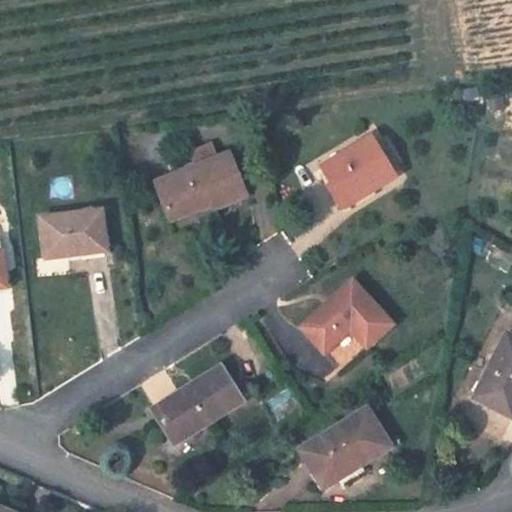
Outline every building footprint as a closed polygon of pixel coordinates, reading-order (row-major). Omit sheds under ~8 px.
[(371,138),(322,168),(333,185),(328,188),(341,210),(395,177),(371,138)] [(217,160),(198,168),(155,184),(170,220),(190,212),(189,208),(209,200),(212,208),(246,195),(230,155),(217,160)] [(41,218),(46,259),(80,254),(79,249),(106,245),(102,211),(41,218)] [(107,256),(106,245),(79,249),(80,254),(81,260),(107,256)] [(392,325),(353,281),(302,328),(341,371),(392,325)] [(511,337),(507,334),(473,398),(511,417),(511,337)] [(153,410),(174,443),(241,401),(221,368),(153,410)] [(389,447),(367,409),(300,450),(320,483),(355,463),(357,467),(389,447)]
